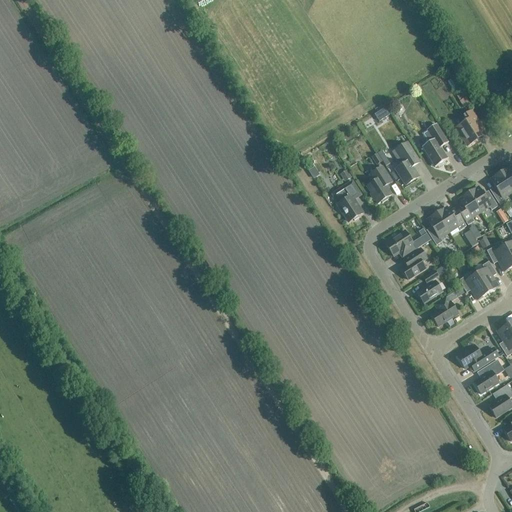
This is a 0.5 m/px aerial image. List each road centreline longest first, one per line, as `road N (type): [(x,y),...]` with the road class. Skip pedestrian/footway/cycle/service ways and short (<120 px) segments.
road 1 (track): [(21,0),(347,511)]
road 2 (residential): [(430,351),(368,242),(511,144)]
road 3 (residential): [(495,462),(430,351)]
